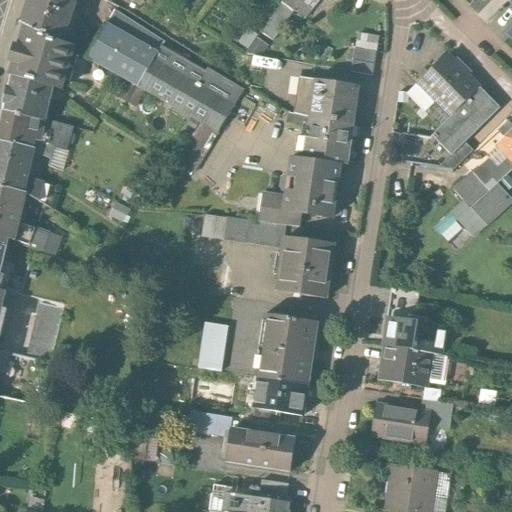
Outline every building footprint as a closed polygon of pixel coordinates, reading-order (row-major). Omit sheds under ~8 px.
[(31,0),(22,30),(65,42),(77,0),(31,0)] [(304,0),(283,0),(282,2),(295,11),(305,19),(314,7),(304,0)] [(282,2),(261,31),(274,40),(295,11),(282,2)] [(243,92),(209,71),(206,76),(162,50),(166,44),(116,13),(87,60),(200,124),(218,134),(243,92)] [(65,42),(22,30),(10,78),(43,87),(52,89),(58,91),(62,92),(66,81),(72,83),(79,58),(74,56),(77,46),(65,42)] [(247,30),(238,45),(248,51),(257,36),(247,30)] [(357,33),(355,49),(377,52),(379,37),(357,33)] [(269,47),(258,39),(246,54),(260,57),(269,47)] [(377,52),(355,49),(351,72),(373,76),(377,52)] [(481,90),(448,55),(419,83),(436,101),(452,117),(481,90)] [(10,78),(2,112),(45,123),(53,96),(57,97),(58,91),(52,89),(43,87),(10,78)] [(359,88),(298,78),(292,117),(309,119),(309,120),(353,127),(359,88)] [(436,101),(419,83),(410,92),(427,110),(436,101)] [(500,109),(481,90),(452,117),(432,136),(451,156),(466,142),(500,109)] [(409,104),(410,92),(400,91),(399,103),(409,104)] [(2,112),(0,119),(0,142),(33,151),(33,149),(36,138),(42,139),(45,123),(2,112)] [(353,127),(309,120),(303,160),(340,165),(347,166),(353,127)] [(72,130),(45,123),(42,139),(36,138),(33,149),(64,165),(72,130)] [(218,134),(200,124),(174,162),(195,174),(218,134)] [(511,132),(511,133),(507,130),(502,134),(506,138),(497,146),(509,158),(497,170),(489,162),(484,167),(474,177),(471,174),(453,192),(462,202),(484,225),(509,201),(496,187),(511,171),(511,132)] [(474,156),(484,167),(489,162),(497,170),(509,158),(497,146),(491,140),(474,156)] [(33,151),(0,142),(0,188),(25,195),(40,204),(45,185),(25,180),(33,151)] [(473,150),(466,142),(451,156),(440,166),(454,168),(473,150)] [(303,160),(292,158),(289,178),(295,179),(294,187),(288,186),(285,207),(284,211),(284,212),(300,215),(331,219),(333,205),(331,205),(335,183),(337,183),(340,165),(303,160)] [(25,195),(0,188),(0,236),(45,252),(50,235),(20,223),(25,195)] [(279,199),(262,197),(258,223),(273,225),(275,209),(284,211),(285,207),(278,206),(279,199)] [(484,225),(462,202),(434,228),(442,237),(458,222),(471,236),(484,225)] [(127,211),(116,206),(111,216),(122,221),(127,211)] [(300,215),(284,212),(284,211),(275,209),(273,225),(287,227),(298,228),(300,215)] [(213,239),(216,217),(205,215),(202,237),(213,239)] [(224,240),(227,218),(216,217),(213,239),(224,240)] [(248,244),(251,222),(227,218),(224,240),(248,244)] [(258,223),(251,222),(248,244),(284,249),(286,239),(285,238),(287,227),(273,225),(258,223)] [(334,245),(286,239),(284,249),(278,292),(326,299),(334,245)] [(31,254),(7,248),(4,262),(16,265),(13,277),(24,280),(31,254)] [(393,291),(390,313),(416,317),(419,295),(393,291)] [(65,309),(41,304),(29,359),(53,364),(65,309)] [(416,317),(390,313),(385,347),(429,353),(442,356),(447,321),(416,317)] [(317,324),(265,316),(255,379),(259,380),(307,387),(317,324)] [(228,327),(207,324),(200,370),(221,374),(228,327)] [(429,353),(385,347),(382,364),(384,364),(381,381),(424,388),(429,353)] [(0,352),(0,371),(4,372),(9,354),(0,352)] [(307,387),(259,380),(255,409),(280,413),(302,417),(307,387)] [(451,404),(421,400),(419,413),(429,414),(429,416),(449,419),(451,404)] [(419,413),(375,406),(370,438),(424,445),(427,427),(429,416),(429,414),(419,413)] [(280,413),(255,409),(253,421),(278,425),(280,413)] [(449,419),(429,416),(427,427),(447,430),(449,419)] [(295,441),(231,431),(226,464),(290,474),(295,441)] [(429,511),(434,473),(390,466),(384,511),(429,511)] [(288,485),(262,481),(260,493),(286,497),(288,485)] [(260,493),(252,491),(252,492),(244,491),(244,492),(215,488),(210,511),(284,511),(286,497),(260,493)]
